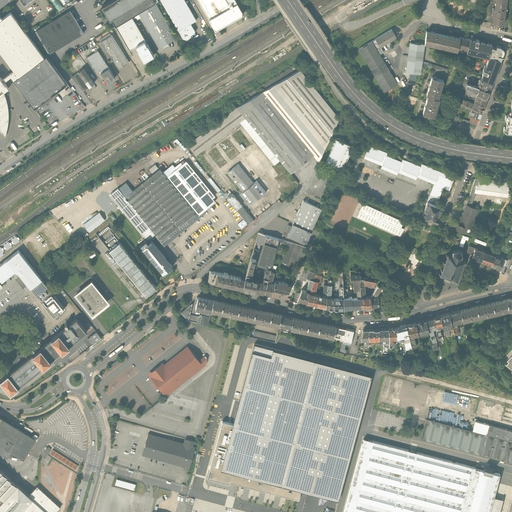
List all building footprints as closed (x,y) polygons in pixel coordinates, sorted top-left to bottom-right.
[(0,0),(0,9),(10,2),(8,0),(0,0)] [(48,0),(58,12),(63,8),(61,6),(68,0),(48,0)] [(115,26),(138,13),(155,3),(153,0),(101,0),(100,1),(102,4),(104,8),(108,14),(106,15),(108,18),(109,17),(112,21),(115,26)] [(160,0),(178,30),(183,38),(186,39),(191,36),(190,35),(194,33),(195,31),(190,24),(196,20),(184,0),(160,0)] [(197,0),(215,30),(219,27),(222,26),(231,21),(234,19),(243,14),(234,0),(197,0)] [(493,23),(503,24),(506,0),(495,0),(494,8),(493,8),(492,15),(493,15),(493,23)] [(138,13),(141,17),(158,49),(176,39),(156,3),(155,3),(138,13)] [(70,11),(35,31),(49,54),(83,33),(70,11)] [(11,76),(14,80),(44,57),(10,12),(2,19),(1,17),(0,17),(0,51),(14,70),(15,72),(11,76)] [(138,13),(115,26),(129,50),(136,46),(138,49),(137,50),(143,61),(153,55),(147,44),(146,45),(144,41),(145,40),(133,19),(136,17),(137,19),(141,17),(138,13)] [(391,29),(375,39),(380,47),(396,37),(391,29)] [(426,31),(425,43),(457,50),(457,49),(466,51),(470,39),(460,37),(459,38),(453,37),(453,36),(450,35),(450,36),(434,33),(434,32),(432,31),(431,32),(426,31)] [(111,35),(101,41),(118,69),(129,63),(111,35)] [(383,52),(380,47),(375,39),(358,49),(384,92),(397,84),(379,54),(383,52)] [(493,82),(501,60),(499,60),(503,51),(503,50),(503,49),(502,48),(500,47),(501,46),(496,45),(496,48),(495,47),(492,46),(491,46),(491,44),(478,41),(479,40),(475,39),(475,40),(470,39),(466,51),(466,52),(487,56),(488,59),(484,69),(483,69),(482,72),(483,72),(481,77),(493,82)] [(424,44),(410,42),(406,72),(420,74),(421,67),(422,61),(424,44)] [(97,51),(86,58),(100,80),(103,77),(107,83),(115,78),(97,51)] [(13,80),(35,108),(67,84),(46,56),(44,57),(14,80),(13,80)] [(422,61),(421,67),(446,74),(447,69),(422,61)] [(83,68),(74,76),(79,83),(84,90),(94,83),(83,68)] [(5,77),(1,79),(3,82),(7,79),(11,76),(15,72),(14,70),(5,77)] [(300,70),(236,107),(245,117),(239,122),(274,165),(280,160),(290,173),(314,155),(319,161),(339,118),(300,70)] [(461,70),(458,80),(464,82),(474,86),(475,82),(462,77),(462,76),(462,74),(466,75),(467,72),(461,70)] [(0,77),(0,128),(5,136),(7,130),(8,124),(8,117),(8,112),(7,104),(6,99),(4,92),(8,88),(3,82),(1,79),(0,77)] [(428,95),(423,113),(434,117),(439,98),(438,98),(443,80),(432,77),(426,95),(428,95)] [(481,77),(477,87),(489,91),(493,82),(481,77)] [(487,98),(489,91),(477,87),(474,86),(464,82),(462,86),(478,92),(477,94),(487,98)] [(484,104),(487,98),(477,94),(476,97),(474,101),(484,104)] [(481,111),(484,104),(474,101),(473,104),(472,108),(481,111)] [(457,106),(470,111),(472,108),(461,104),(458,103),(457,106)] [(245,117),(236,107),(187,143),(195,155),(239,122),(245,117)] [(469,114),(472,115),(479,118),(481,111),(472,108),(470,111),(469,114)] [(475,130),(477,125),(470,122),(448,114),(446,119),(475,130)] [(472,115),(470,122),(477,125),(479,118),(472,115)] [(353,146),(336,139),(325,162),(342,170),(353,146)] [(397,173),(398,171),(416,178),(417,175),(435,183),(427,201),(435,204),(439,196),(443,187),(449,190),(454,178),(422,164),(420,167),(405,161),(407,157),(404,156),(401,162),(386,156),(387,153),(369,146),(364,157),(382,164),(381,167),(397,173)] [(147,240),(155,234),(164,246),(206,212),(205,210),(215,202),(212,198),(215,196),(186,160),(172,171),(168,167),(162,171),(160,169),(125,197),(118,188),(110,194),(147,240)] [(238,164),(227,173),(243,192),(240,194),(249,206),(266,192),(256,181),(254,183),(238,164)] [(475,179),(466,204),(471,206),(475,196),(474,193),(509,198),(510,190),(508,189),(509,183),(475,179)] [(220,190),(214,182),(211,184),(218,192),(220,190)] [(232,194),(227,198),(244,219),(248,224),(248,225),(254,220),(232,194)] [(107,213),(97,200),(64,224),(73,237),(107,213)] [(299,209),(293,223),(311,232),(321,209),(303,201),(300,206),(299,206),(298,208),(299,209)] [(439,216),(442,207),(435,204),(427,201),(422,216),(437,221),(439,222),(441,217),(439,216)] [(360,210),(357,216),(400,236),(404,228),(402,228),(401,227),(403,222),(363,203),(360,210)] [(466,204),(459,224),(467,227),(470,228),(477,208),(471,206),(466,204)] [(266,209),(255,219),(259,223),(270,213),(266,209)] [(311,232),(293,223),(287,236),(305,244),(311,232)] [(465,233),(467,227),(459,224),(456,223),(454,229),(465,233)] [(108,226),(97,234),(99,236),(110,228),(108,226)] [(112,233),(110,230),(102,237),(104,240),(112,233)] [(511,233),(504,230),(501,236),(511,239),(511,233)] [(258,232),(254,247),(259,249),(260,243),(263,244),(266,235),(258,232)] [(113,234),(104,241),(106,243),(115,236),(113,234)] [(279,239),(266,235),(263,244),(258,260),(257,264),(266,267),(270,268),(279,239)] [(16,236),(11,240),(15,245),(19,241),(16,236)] [(115,237),(107,244),(109,246),(117,239),(115,237)] [(171,265),(151,240),(148,243),(146,240),(140,244),(143,247),(142,247),(162,272),(171,265)] [(293,243),(287,241),(286,245),(281,262),(286,264),(293,243)] [(8,242),(3,245),(7,250),(12,247),(8,242)] [(119,242),(109,250),(117,260),(121,264),(144,293),(144,294),(146,296),(151,292),(154,289),(156,288),(128,253),(119,242)] [(469,253),(472,254),(475,248),(469,245),(466,253),(468,254),(469,253)] [(302,246),(293,265),(298,268),(303,258),(307,248),(302,246)] [(478,249),(475,248),(472,254),(471,257),(481,260),(484,251),(481,250),(482,249),(478,248),(478,249)] [(448,252),(447,254),(446,253),(445,254),(447,254),(444,260),(443,260),(443,261),(444,262),(442,268),(440,268),(441,269),(440,272),(439,272),(438,273),(440,273),(439,275),(440,275),(441,274),(443,275),(444,275),(444,277),(445,275),(446,276),(445,279),(449,280),(450,277),(452,278),(451,279),(452,280),(453,278),(456,279),(455,281),(456,281),(457,280),(459,280),(459,279),(457,279),(459,275),(460,276),(460,275),(459,274),(461,268),(463,268),(463,267),(462,267),(464,261),(466,261),(468,254),(466,253),(456,250),(453,251),(452,255),(448,254),(448,253),(448,252)] [(18,273),(30,288),(41,279),(18,251),(6,260),(15,271),(16,273),(17,274),(18,273)] [(494,255),(484,251),(481,260),(491,264),(494,256),(494,255)] [(113,263),(114,261),(107,252),(105,253),(108,257),(112,262),(113,263)] [(506,260),(494,256),(491,264),(491,265),(503,270),(506,260)] [(254,263),(257,264),(258,260),(251,257),(246,274),(248,274),(249,272),(251,273),(251,272),(254,263)] [(0,288),(2,287),(0,283),(0,279),(0,280),(2,282),(15,271),(6,260),(0,265),(0,288)] [(276,267),(272,266),(271,268),(267,282),(270,282),(270,280),(272,281),(276,267)] [(306,291),(309,292),(313,280),(315,274),(316,272),(310,270),(304,268),(300,279),(305,281),(306,278),(310,279),(306,291)] [(208,280),(214,282),(233,286),(242,288),(245,278),(227,274),(227,273),(224,272),(223,274),(216,272),(210,270),(208,280)] [(339,284),(339,286),(343,285),(342,280),(342,271),(332,270),(333,276),(338,277),(339,281),(338,281),(338,284),(339,284)] [(350,270),(350,280),(353,280),(360,280),(360,277),(360,272),(350,270)] [(242,288),(255,291),(257,279),(251,278),(252,275),(248,274),(246,274),(245,278),(242,288)] [(317,281),(320,282),(321,277),(321,276),(315,274),(313,280),(317,281)] [(375,280),(360,277),(360,280),(361,296),(363,296),(365,294),(365,284),(373,285),(374,285),(375,280)] [(64,308),(41,279),(30,288),(54,317),(64,308)] [(255,291),(264,293),(267,282),(264,281),(257,279),(255,291)] [(377,286),(379,286),(380,281),(375,280),(374,285),(373,285),(371,288),(370,288),(370,296),(370,297),(377,286)] [(275,281),(274,283),(272,295),(285,298),(291,285),(275,281)] [(76,294),(92,314),(107,302),(91,282),(76,294)] [(264,293),(272,295),(274,283),(270,282),(267,282),(264,293)] [(377,286),(370,297),(376,297),(379,291),(381,287),(379,286),(377,286)] [(294,296),(293,300),(307,303),(309,292),(306,291),(301,290),(300,292),(294,292),(294,296)] [(307,303),(316,305),(318,294),(312,293),(309,292),(307,303)] [(316,305),(326,307),(326,296),(324,296),(318,294),(316,305)] [(326,307),(334,308),(334,297),(331,297),(326,296),(326,307)] [(361,307),(371,307),(370,297),(370,296),(363,296),(361,296),(361,297),(361,307)] [(211,311),(211,310),(213,300),(200,297),(198,297),(196,297),(196,301),(197,301),(195,308),(202,309),(211,311)] [(334,308),(344,308),(343,297),(339,297),(334,297),(334,308)] [(344,308),(361,307),(361,297),(358,297),(356,298),(356,297),(354,297),(354,298),(351,298),(351,297),(343,297),(344,308)] [(376,297),(370,297),(371,307),(378,306),(378,297),(376,297)] [(509,299),(492,303),(495,313),(510,309),(509,299)] [(211,310),(221,312),(223,302),(213,300),(211,310)] [(239,306),(223,302),(221,312),(237,316),(239,306)] [(192,303),(181,311),(188,320),(189,315),(192,303)] [(479,317),(495,313),(492,303),(476,306),(479,317)] [(256,309),(239,306),(237,316),(253,320),(256,309)] [(463,320),(479,317),(476,306),(460,310),(463,320)] [(198,317),(195,316),(194,322),(208,325),(211,311),(202,309),(201,315),(198,317)] [(256,309),(253,320),(269,323),(272,313),(256,309)] [(460,310),(449,313),(452,323),(454,323),(463,320),(460,310)] [(281,315),(272,313),(269,323),(279,326),(279,325),(281,315)] [(452,325),(452,323),(449,313),(440,315),(442,325),(443,328),(452,325)] [(279,325),(290,328),(292,318),(281,315),(279,325)] [(438,326),(442,325),(440,315),(433,317),(435,327),(438,340),(442,339),(440,327),(438,328),(438,326)] [(431,328),(435,327),(433,317),(432,318),(426,319),(429,330),(430,338),(435,337),(433,329),(432,329),(431,328)] [(5,386),(11,393),(18,386),(43,366),(43,367),(51,360),(59,353),(62,351),(69,345),(87,331),(76,318),(68,325),(59,332),(52,338),(49,340),(41,347),(40,347),(34,352),(33,353),(33,354),(8,373),(0,380),(5,386)] [(290,328),(307,332),(308,321),(292,318),(290,328)] [(426,319),(416,322),(418,333),(429,330),(426,319)] [(307,332),(318,334),(320,323),(308,321),(307,332)] [(419,333),(418,333),(416,322),(406,324),(409,335),(411,347),(416,346),(414,336),(413,336),(413,335),(419,333)] [(336,327),(320,323),(318,334),(334,337),(336,327)] [(399,326),(396,327),(397,338),(404,337),(409,335),(406,324),(399,325),(399,326)] [(448,330),(453,329),(452,325),(443,328),(445,336),(449,335),(448,330)] [(343,340),(346,329),(336,327),(334,337),(333,338),(343,340)] [(392,339),(397,338),(396,327),(388,328),(389,345),(389,346),(394,346),(393,340),(392,340),(392,339)] [(354,331),(346,329),(343,340),(340,352),(345,353),(346,350),(344,349),(345,343),(350,345),(354,331)] [(367,347),(369,347),(368,329),(363,330),(360,340),(367,340),(367,341),(366,341),(366,346),(367,346),(367,347)] [(101,338),(96,331),(87,338),(93,344),(101,338)] [(254,331),(253,336),(275,341),(276,336),(254,331)] [(409,335),(404,337),(404,338),(403,338),(406,349),(411,347),(409,335)] [(371,375),(254,343),(233,423),(222,420),(207,477),(230,483),(231,482),(298,500),(301,490),(338,500),(371,375)] [(203,366),(205,364),(206,359),(204,357),(199,361),(187,346),(164,365),(162,362),(148,374),(166,396),(203,366)] [(0,417),(0,444),(1,445),(11,451),(24,458),(35,440),(36,440),(37,439),(37,437),(37,436),(35,435),(34,435),(33,436),(32,437),(0,417)] [(426,418),(420,438),(511,462),(511,441),(472,431),(426,418)] [(511,430),(475,421),(472,431),(511,441),(511,430)] [(185,444),(148,433),(142,454),(189,468),(195,447),(192,446),(193,441),(187,439),(185,444)] [(489,511),(493,499),(500,474),(494,473),(495,470),(476,465),(475,468),(363,438),(343,511),(489,511)] [(0,454),(7,458),(11,451),(1,445),(0,447),(0,454)] [(80,466),(55,449),(52,453),(77,470),(80,466)] [(0,511),(45,511),(28,496),(0,469),(0,511)] [(116,479),(115,485),(134,490),(135,484),(116,479)] [(28,496),(45,511),(55,511),(60,507),(37,486),(28,496)] [(498,511),(502,501),(493,499),(489,511),(498,511)]
